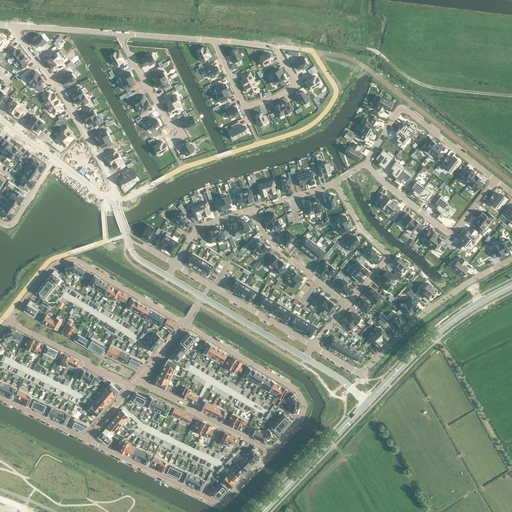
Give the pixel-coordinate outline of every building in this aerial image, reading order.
[(36,38),(32,41),(32,42),(32,43),(34,45),(35,45),(36,46),(39,44),(40,46),(46,41),(40,34),(39,35),(39,34),(35,37),(36,38)] [(199,46),(194,48),(197,55),(195,56),(197,59),(198,58),(199,59),(204,57),(203,56),(206,54),(202,46),(199,47),(199,46)] [(14,47),(8,52),(20,68),(27,63),(24,60),(26,58),(25,57),(25,56),(24,55),(23,54),(22,54),(22,53),(22,52),(21,50),(20,50),(19,49),(17,51),(14,47)] [(227,54),(225,55),(228,61),(236,58),(236,57),(237,56),(235,52),(234,53),(232,48),(226,51),(227,54)] [(49,56),(46,59),(50,63),(49,64),(50,64),(49,65),(52,69),(53,68),(53,69),(57,66),(58,68),(63,64),(58,58),(59,57),(53,50),(48,54),(49,56)] [(113,51),(108,54),(112,60),(110,61),(112,64),(114,63),(114,64),(119,61),(118,60),(121,58),(117,50),(114,52),(113,51)] [(259,53),(255,56),(256,57),(255,57),(260,65),(265,61),(264,59),(267,57),(267,56),(268,56),(265,51),(264,52),(259,55),(259,53)] [(143,56),(139,59),(142,64),(145,62),(146,64),(152,61),(148,53),(147,54),(146,53),(143,55),(143,56)] [(293,60),(289,63),(289,64),(289,65),(291,67),(292,68),(296,66),(297,68),(303,65),(298,57),(297,58),(296,57),(293,59),(293,60)] [(208,65),(202,67),(205,75),(206,75),(207,76),(211,74),(210,73),(215,71),(215,70),(215,69),(214,66),(213,66),(213,65),(209,67),(208,65)] [(270,67),(264,71),(273,85),(279,81),(278,79),(280,77),(277,72),(278,71),(276,68),(275,68),(274,68),(272,69),(270,67)] [(30,71),(25,75),(30,82),(31,82),(36,88),(41,84),(40,82),(43,80),(39,75),(40,74),(36,69),(32,73),(30,71)] [(154,74),(149,77),(152,82),(153,82),(156,87),(158,86),(159,85),(161,87),(167,84),(162,77),(163,76),(159,69),(153,72),(154,74)] [(64,76),(61,79),(65,84),(69,80),(70,82),(74,79),(73,78),(74,77),(68,70),(63,75),(64,76)] [(122,71),(116,74),(120,81),(124,89),(130,86),(129,83),(134,81),(131,76),(130,76),(127,71),(125,72),(123,73),(122,71)] [(239,78),(237,79),(242,90),(244,89),(246,93),(253,89),(245,71),(237,74),(239,78)] [(309,74),(301,79),(303,82),(302,82),(305,87),(311,83),(312,85),(315,83),(314,81),(315,81),(311,76),(310,77),(309,74)] [(216,82),(210,85),(213,93),(214,93),(217,100),(224,98),(223,95),(226,94),(223,88),(224,88),(222,82),(217,84),(216,82)] [(73,91),(70,93),(71,94),(70,95),(71,97),(73,97),(73,99),(73,100),(74,102),(75,102),(76,103),(79,101),(80,103),(86,100),(78,86),(72,89),(73,91)] [(294,96),(292,97),(295,103),(303,99),(302,98),(303,97),(301,93),(300,94),(297,89),(292,92),(294,96)] [(48,91),(42,95),(53,112),(60,108),(58,104),(60,103),(53,93),(51,94),(48,91)] [(136,93),(130,97),(134,104),(135,104),(139,111),(145,108),(144,106),(147,104),(144,98),(142,93),(137,95),(136,93)] [(167,98),(163,100),(166,105),(165,105),(166,106),(165,106),(167,111),(168,110),(169,111),(172,109),(173,111),(179,108),(175,101),(176,100),(171,93),(166,96),(167,98)] [(377,103),(375,107),(382,112),(384,109),(385,110),(386,108),(389,110),(393,103),(388,100),(387,101),(380,96),(376,103),(377,103)] [(13,98),(8,104),(11,106),(9,108),(14,112),(13,113),(16,115),(17,114),(18,115),(20,112),(22,114),(26,108),(13,98)] [(269,109),(272,115),(279,111),(280,112),(287,107),(284,101),(282,102),(279,98),(274,101),(275,101),(269,105),(270,107),(271,108),(269,109)] [(227,104),(221,107),(224,115),(225,115),(226,116),(230,114),(229,113),(234,111),(231,105),(228,107),(227,104)] [(85,112),(82,114),(83,115),(82,116),(83,117),(84,118),(85,119),(85,120),(86,122),(87,122),(87,123),(90,122),(92,124),(98,120),(90,106),(84,110),(85,112)] [(251,113),(253,118),(252,119),(253,123),(255,122),(255,123),(263,119),(260,113),(258,114),(256,110),(256,111),(255,110),(251,112),(251,113)] [(32,113),(28,119),(30,120),(28,123),(29,124),(29,125),(31,126),(32,126),(33,127),(33,128),(35,129),(36,129),(37,130),(39,127),(41,129),(45,123),(32,113)] [(183,119),(180,121),(183,127),(188,124),(189,125),(192,123),(191,122),(192,122),(188,114),(182,117),(183,119)] [(149,117),(143,120),(147,128),(148,127),(149,128),(152,126),(152,125),(156,122),(156,120),(155,118),(154,118),(153,117),(150,119),(149,117)] [(367,118),(363,126),(373,132),(377,125),(378,122),(373,119),(372,120),(367,118)] [(228,126),(223,128),(227,137),(243,130),(240,123),(236,125),(233,120),(226,123),(228,126)] [(400,129),(400,130),(410,137),(414,132),(414,133),(417,129),(408,122),(404,126),(404,125),(400,129)] [(60,132),(54,137),(59,142),(60,141),(63,144),(64,143),(64,144),(68,141),(67,140),(68,139),(67,139),(72,135),(69,132),(71,130),(66,125),(60,131),(60,132)] [(362,125),(358,131),(361,132),(359,137),(366,141),(369,137),(371,138),(373,136),(371,135),(373,132),(363,126),(362,125)] [(98,132),(93,135),(96,140),(97,139),(100,145),(102,144),(103,143),(104,145),(110,142),(106,134),(107,134),(102,127),(96,130),(98,132)] [(397,134),(394,138),(403,145),(405,143),(410,137),(400,130),(400,129),(399,128),(399,129),(396,133),(397,134)] [(159,138),(151,143),(153,146),(151,147),(154,152),(155,151),(156,153),(159,151),(158,149),(164,146),(162,141),(161,141),(159,138)] [(422,141),(418,146),(421,149),(422,148),(427,151),(434,142),(429,138),(425,143),(422,141)] [(181,145),(179,146),(182,152),(190,148),(189,147),(190,146),(188,143),(187,143),(184,139),(182,139),(180,140),(179,141),(179,142),(181,145)] [(5,142),(0,147),(0,148),(4,151),(3,152),(13,160),(14,158),(17,161),(22,155),(18,152),(19,151),(9,144),(8,144),(5,142)] [(434,142),(427,151),(431,155),(431,156),(434,158),(440,151),(437,149),(440,145),(437,143),(436,144),(434,142)] [(347,145),(342,154),(350,158),(351,156),(353,157),(352,157),(357,160),(361,153),(358,152),(359,150),(358,149),(360,147),(354,144),(352,148),(347,145)] [(109,154),(106,155),(109,161),(110,165),(111,164),(112,165),(115,164),(116,166),(122,163),(114,148),(108,151),(109,154)] [(383,149),(376,159),(383,164),(381,166),(384,168),(383,168),(384,169),(389,162),(394,155),(389,151),(387,153),(384,150),(383,149)] [(443,157),(438,162),(442,165),(443,164),(447,167),(454,158),(449,154),(446,159),(443,157)] [(396,161),(389,170),(393,174),(392,174),(396,178),(397,178),(404,168),(405,167),(399,163),(396,161)] [(34,162),(31,167),(40,172),(43,167),(41,166),(37,163),(37,164),(34,162)] [(322,166),(318,167),(321,176),(325,175),(325,176),(330,174),(328,169),(330,168),(328,163),(327,164),(327,163),(322,164),(322,166)] [(122,175),(118,177),(122,184),(137,175),(132,167),(128,169),(126,166),(119,170),(122,175)] [(31,167),(28,172),(36,177),(40,172),(31,167)] [(396,178),(395,179),(396,179),(400,182),(401,181),(405,184),(412,175),(409,173),(410,172),(404,168),(397,178),(396,178)] [(465,171),(459,179),(463,181),(464,180),(468,184),(475,174),(473,173),(474,171),(471,169),(468,173),(465,171)] [(311,170),(304,172),(307,184),(309,183),(309,184),(314,183),(311,170)] [(28,172),(25,176),(33,182),(36,177),(28,172)] [(297,175),(296,176),(297,180),(299,180),(300,187),(305,185),(305,184),(307,184),(304,172),(297,174),(297,175)] [(475,174),(468,184),(473,187),(472,188),(475,191),(479,185),(477,183),(480,178),(476,174),(476,175),(475,174)] [(22,182),(20,184),(27,189),(29,186),(30,187),(33,182),(25,176),(22,182)] [(279,180),(280,185),(282,185),(284,191),(286,191),(286,192),(291,190),(288,178),(279,180)] [(272,179),(265,181),(265,183),(268,193),(270,193),(271,194),(276,193),(274,185),(275,185),(274,181),(272,181),(272,179)] [(417,180),(410,190),(414,193),(413,194),(417,197),(418,197),(418,196),(425,187),(420,184),(421,183),(417,180)] [(265,183),(259,185),(262,196),(267,195),(266,194),(268,193),(265,183)] [(425,187),(418,196),(423,199),(423,198),(427,202),(435,191),(432,189),(431,189),(426,185),(425,187)] [(248,189),(242,191),(246,203),(252,201),(251,197),(253,197),(250,190),(249,190),(248,189)] [(14,193),(11,199),(19,204),(22,199),(21,198),(23,195),(16,191),(14,194),(14,193)] [(237,194),(235,195),(237,201),(239,201),(240,205),(246,203),(242,191),(236,193),(237,194)] [(382,194),(376,202),(380,205),(377,208),(382,212),(391,201),(391,200),(385,195),(384,196),(382,194)] [(493,194),(489,199),(493,202),(492,203),(498,208),(502,203),(503,204),(506,199),(500,194),(498,196),(496,195),(496,196),(493,194)] [(331,195),(326,197),(328,205),(327,205),(328,209),(339,207),(337,202),(335,202),(334,196),(331,196),(331,195)] [(221,198),(225,209),(226,209),(226,210),(230,208),(230,207),(231,207),(229,203),(231,202),(229,196),(221,198)] [(441,196),(434,205),(438,208),(437,209),(441,212),(441,213),(448,204),(449,203),(444,199),(444,198),(441,196)] [(215,201),(214,202),(216,208),(218,208),(219,212),(225,209),(221,198),(215,200),(215,201)] [(11,199),(8,203),(16,209),(19,204),(11,199)] [(312,201),(315,213),(315,214),(321,212),(321,210),(323,210),(321,202),(319,203),(318,200),(312,201)] [(205,201),(198,204),(202,216),(204,215),(204,216),(209,214),(207,207),(209,207),(207,202),(205,203),(205,201)] [(307,207),(305,207),(307,214),(309,213),(309,215),(315,213),(312,201),(306,202),(307,207)] [(391,201),(382,212),(387,216),(389,213),(393,216),(399,208),(395,205),(397,203),(395,201),(394,202),(391,201)] [(8,203),(5,208),(13,214),(16,209),(8,203)] [(198,204),(191,206),(196,219),(201,217),(200,216),(202,216),(198,204)] [(441,212),(440,214),(441,214),(445,217),(445,216),(449,219),(457,210),(453,207),(453,208),(448,204),(441,213),(441,212)] [(5,208),(1,213),(2,213),(4,215),(7,217),(10,219),(13,214),(5,208)] [(181,212),(173,220),(177,224),(179,222),(183,227),(185,225),(186,226),(189,222),(183,216),(184,215),(181,212)] [(268,217),(264,219),(267,225),(268,225),(277,219),(273,212),(267,216),(268,217)] [(478,217),(487,224),(491,220),(492,221),(495,217),(489,213),(487,216),(482,212),(478,217)] [(405,213),(399,221),(403,224),(402,225),(407,229),(414,219),(408,214),(407,215),(405,213)] [(336,222),(334,222),(337,228),(348,222),(349,222),(345,216),(342,218),(341,217),(335,220),(336,222)] [(475,218),(473,221),(477,224),(475,227),(482,233),(485,230),(484,229),(487,224),(478,217),(476,219),(475,218)] [(277,219),(268,225),(271,230),(274,228),(275,230),(281,226),(277,219)] [(407,229),(405,231),(410,235),(412,232),(416,235),(423,227),(420,225),(421,224),(414,219),(407,229)] [(240,222),(238,223),(241,233),(250,230),(248,226),(247,227),(244,220),(239,221),(240,222)] [(337,228),(340,234),(341,233),(342,234),(348,231),(347,229),(351,227),(351,226),(349,222),(349,223),(348,222),(337,228)] [(235,223),(230,224),(235,237),(236,237),(241,235),(242,235),(241,233),(238,223),(236,224),(235,223)] [(145,230),(142,235),(144,236),(144,237),(148,240),(155,229),(147,224),(144,229),(145,230)] [(213,230),(217,240),(216,240),(217,242),(223,240),(223,239),(225,238),(222,232),(220,232),(219,228),(218,228),(218,227),(214,229),(214,230),(213,230)] [(469,229),(464,236),(474,243),(478,238),(474,235),(477,231),(472,227),(470,230),(469,229)] [(209,236),(207,236),(209,243),(216,240),(217,240),(213,230),(207,232),(209,236)] [(286,236),(281,241),(283,243),(283,244),(287,247),(292,240),(293,241),(296,238),(288,231),(284,235),(286,236)] [(429,232),(423,240),(427,243),(425,244),(431,248),(431,247),(438,238),(436,236),(437,234),(435,232),(433,235),(429,232)] [(166,233),(159,245),(163,248),(164,247),(166,248),(171,239),(172,237),(166,233)] [(306,236),(299,245),(299,246),(300,246),(299,247),(302,249),(303,249),(304,249),(311,240),(306,236)] [(356,236),(345,243),(349,251),(354,248),(353,247),(359,243),(358,241),(356,236)] [(461,241),(458,245),(463,249),(466,245),(470,248),(474,243),(464,236),(462,238),(461,237),(459,240),(461,241)] [(438,238),(431,247),(431,248),(436,251),(437,250),(441,253),(447,245),(445,243),(439,237),(438,238)] [(505,239),(499,242),(505,253),(511,249),(511,248),(511,242),(510,238),(505,240),(505,239)] [(171,239),(166,248),(167,249),(167,250),(171,253),(175,246),(177,247),(179,243),(171,239)] [(251,247),(249,248),(254,253),(254,252),(263,244),(262,243),(263,242),(260,239),(259,240),(258,239),(255,242),(254,241),(249,246),(251,247)] [(311,240),(304,249),(306,251),(305,251),(308,254),(316,244),(316,243),(311,239),(311,240)] [(496,249),(491,251),(494,257),(497,256),(505,253),(499,242),(493,245),(496,249)] [(263,244),(254,252),(258,257),(260,256),(261,257),(266,252),(265,251),(268,248),(263,243),(263,244)] [(316,244),(308,254),(311,256),(311,255),(313,257),(321,247),(320,247),(316,244)] [(321,247),(313,257),(314,257),(313,258),(316,261),(317,260),(318,261),(326,251),(321,247),(320,247),(321,247)] [(371,248),(364,256),(368,259),(369,258),(375,263),(378,260),(378,259),(379,257),(374,253),(375,251),(371,248)] [(189,258),(186,263),(187,263),(187,264),(191,266),(198,255),(193,252),(192,253),(190,252),(188,257),(189,258)] [(198,255),(191,266),(196,269),(203,258),(198,255)] [(268,260),(266,263),(267,265),(266,266),(271,270),(279,261),(278,260),(278,259),(274,255),(270,261),(268,260)] [(456,260),(451,266),(458,271),(457,272),(462,275),(467,269),(464,267),(466,266),(465,265),(467,262),(460,257),(457,261),(456,260)] [(203,258),(196,269),(202,272),(208,261),(203,258)] [(396,263),(394,266),(401,272),(404,269),(405,270),(408,266),(407,265),(408,264),(406,261),(404,263),(399,258),(395,262),(396,263)] [(208,261),(202,272),(206,275),(206,274),(207,275),(214,264),(208,261)] [(262,261),(256,268),(258,269),(260,267),(265,263),(262,261)] [(279,261),(271,270),(277,275),(286,264),(282,261),(281,262),(279,261)] [(320,268),(318,271),(323,274),(323,275),(324,274),(330,266),(324,261),(319,267),(320,268)] [(71,266),(65,268),(68,276),(74,274),(75,268),(76,265),(77,266),(77,265),(73,263),(71,266)] [(359,263),(354,269),(362,275),(363,274),(364,275),(368,271),(359,263)] [(75,268),(74,274),(81,278),(85,271),(77,266),(76,265),(75,268)] [(330,266),(324,274),(328,278),(331,275),(332,276),(337,270),(330,265),(330,266)] [(353,267),(348,273),(358,282),(362,278),(361,277),(362,275),(354,269),(353,267)] [(50,276),(48,278),(56,284),(60,279),(58,277),(60,275),(54,271),(52,273),(50,276)] [(287,276),(285,278),(287,279),(286,280),(290,284),(291,284),(298,275),(293,271),(291,274),(289,273),(287,276)] [(386,271),(382,276),(382,277),(392,285),(392,284),(396,280),(394,279),(395,277),(390,273),(389,274),(386,271)] [(94,275),(87,287),(93,290),(94,289),(93,289),(99,279),(100,278),(98,277),(94,275)] [(290,284),(290,285),(295,289),(296,287),(297,289),(302,283),(300,282),(303,279),(298,275),(291,284),(290,284)] [(381,277),(378,280),(379,281),(378,281),(381,284),(380,285),(385,290),(387,288),(388,290),(392,285),(382,277),(381,277)] [(45,282),(54,290),(58,286),(56,284),(48,278),(45,282)] [(232,286),(230,289),(235,292),(235,291),(241,281),(236,278),(235,279),(234,278),(230,285),(232,286)] [(99,279),(93,289),(94,289),(98,292),(104,282),(99,279)] [(344,280),(337,289),(340,292),(342,291),(347,295),(348,293),(349,294),(352,290),(346,285),(347,283),(344,280)] [(241,281),(235,291),(240,294),(246,284),(241,281)] [(45,282),(40,287),(50,295),(54,290),(45,282)] [(98,292),(103,295),(110,285),(106,283),(104,282),(98,292)] [(246,284),(240,294),(245,297),(251,287),(246,284)] [(420,291),(417,294),(422,298),(425,295),(429,299),(431,296),(432,297),(436,293),(431,289),(433,288),(428,284),(427,285),(423,289),(424,290),(422,292),(420,291)] [(110,285),(103,295),(108,298),(109,299),(115,288),(110,285)] [(40,287),(36,292),(46,300),(50,295),(40,287)] [(245,297),(245,298),(250,301),(252,298),(253,298),(257,292),(255,291),(256,290),(251,287),(245,297)] [(108,298),(108,299),(114,302),(115,300),(120,291),(115,288),(109,299),(108,298)] [(369,293),(368,294),(373,299),(371,300),(376,304),(382,297),(372,288),(368,292),(369,293)] [(120,291),(115,300),(123,305),(129,296),(120,291)] [(262,294),(258,301),(261,303),(259,305),(263,308),(269,298),(262,294)] [(324,296),(317,305),(322,310),(329,302),(327,300),(328,299),(324,296)] [(131,298),(125,308),(130,311),(136,301),(131,298)] [(269,298),(263,308),(268,310),(269,308),(272,309),(276,303),(269,298)] [(361,300),(357,303),(364,309),(363,310),(366,313),(372,306),(363,298),(361,300)] [(410,298),(405,302),(406,303),(414,311),(418,307),(416,304),(417,303),(412,298),(411,299),(410,298)] [(30,300),(24,310),(34,317),(39,309),(32,305),(34,303),(30,300)] [(136,301),(130,311),(135,314),(141,303),(136,301)] [(329,302),(322,310),(328,314),(335,305),(331,302),(331,303),(329,302)] [(141,303),(135,314),(139,317),(146,306),(141,303)] [(276,303),(272,309),(275,311),(273,313),(278,316),(283,307),(276,303)] [(406,303),(400,309),(405,314),(407,312),(409,315),(414,311),(406,303)] [(146,306),(139,317),(144,320),(150,309),(146,306)] [(283,307),(278,316),(282,319),(283,316),(286,318),(290,311),(283,307)] [(150,309),(144,320),(149,322),(150,321),(155,312),(150,309)] [(155,312),(150,321),(154,323),(160,314),(155,312)] [(347,317),(356,325),(360,320),(359,320),(360,318),(355,314),(354,315),(351,312),(347,317)] [(396,313),(389,320),(398,329),(402,325),(401,325),(403,323),(398,318),(399,317),(396,313)] [(47,314),(43,321),(51,326),(51,327),(56,319),(55,319),(47,314)] [(160,314),(154,323),(159,326),(164,317),(160,314)] [(292,322),(290,325),(295,328),(296,328),(301,318),(294,314),(291,321),(292,322)] [(51,326),(51,327),(57,330),(63,319),(57,316),(55,319),(56,319),(51,327),(51,326)] [(347,317),(342,322),(345,324),(344,326),(350,330),(351,329),(352,330),(356,325),(347,317)] [(301,318),(296,328),(305,333),(311,324),(301,318)] [(167,319),(164,325),(170,328),(168,330),(170,333),(173,330),(176,324),(167,319)] [(69,320),(63,330),(66,331),(64,334),(69,337),(71,334),(73,335),(77,329),(74,328),(70,325),(72,322),(69,320)] [(305,333),(305,334),(310,337),(312,334),(314,335),(318,328),(311,324),(305,333)] [(9,332),(3,335),(6,342),(13,340),(13,333),(14,331),(15,330),(11,328),(9,332)] [(380,328),(375,333),(383,341),(384,340),(385,340),(389,337),(380,328)] [(13,333),(13,340),(20,343),(23,336),(14,331),(13,333)] [(78,334),(75,340),(85,346),(93,333),(89,331),(85,338),(78,334)] [(92,336),(86,347),(91,350),(97,340),(99,336),(94,333),(92,337),(92,336)] [(153,337),(153,338),(160,344),(163,339),(156,333),(153,337)] [(185,337),(192,343),(194,340),(198,342),(200,339),(200,338),(199,338),(189,333),(185,337)] [(375,333),(370,338),(378,347),(382,343),(381,342),(383,341),(375,333)] [(152,336),(148,341),(156,348),(160,344),(153,338),(153,337),(152,336)] [(181,343),(180,343),(187,349),(188,349),(187,348),(192,343),(185,337),(185,338),(181,342),(181,343)] [(329,343),(327,346),(333,350),(339,340),(334,337),(333,338),(332,341),(330,344),(329,343)] [(27,340),(23,348),(30,352),(36,341),(31,338),(30,341),(27,340)] [(97,340),(91,350),(96,353),(103,343),(97,340)] [(339,340),(333,350),(339,353),(344,344),(345,343),(339,340)] [(36,341),(30,352),(38,355),(42,347),(39,346),(41,343),(36,341)] [(148,341),(144,345),(152,352),(156,348),(148,341)] [(206,347),(203,352),(208,355),(213,346),(208,343),(206,342),(203,345),(206,347)] [(103,343),(96,353),(102,356),(103,354),(107,347),(108,346),(103,343)] [(180,343),(177,347),(184,353),(187,349),(180,343)] [(111,344),(106,354),(111,356),(116,346),(111,344)] [(344,344),(339,353),(344,356),(349,347),(344,344)] [(47,346),(43,354),(54,359),(58,351),(47,346)] [(116,346),(111,356),(116,359),(121,349),(116,346)] [(213,346),(208,355),(213,358),(218,349),(213,346),(214,346),(213,346)] [(349,347),(344,356),(349,359),(351,357),(354,351),(355,349),(350,346),(349,347)] [(177,347),(173,351),(180,357),(184,353),(177,347)] [(121,349),(116,359),(121,361),(126,351),(121,349)] [(218,349),(213,358),(217,360),(223,352),(218,349)] [(126,351),(121,361),(126,363),(131,354),(126,351)] [(173,351),(170,355),(177,361),(180,357),(173,351)] [(354,351),(351,357),(361,363),(363,358),(364,356),(354,351)] [(223,352),(217,360),(222,363),(227,354),(223,352)] [(131,354),(126,363),(132,366),(137,357),(131,354)] [(65,355),(59,366),(65,369),(67,365),(70,357),(71,358),(71,357),(65,355)] [(70,357),(67,365),(76,369),(78,365),(80,362),(71,358),(70,357)] [(137,357),(132,366),(138,369),(145,360),(143,357),(141,359),(137,357)] [(228,359),(225,365),(232,369),(237,360),(233,357),(231,360),(228,359)] [(167,360),(164,365),(174,370),(176,364),(171,362),(172,360),(168,359),(168,360),(167,360)] [(237,360),(232,369),(239,373),(242,367),(240,366),(242,363),(237,360)] [(164,365),(162,370),(172,374),(174,370),(164,365)] [(248,366),(243,376),(248,378),(253,369),(248,366)] [(82,369),(76,380),(82,382),(87,371),(82,369)] [(253,369),(248,378),(252,381),(258,372),(253,369)] [(162,370),(160,375),(169,379),(172,374),(162,370)] [(87,371),(82,382),(86,384),(92,373),(87,371)] [(258,372),(252,381),(257,384),(262,375),(258,372)] [(92,373),(86,384),(92,387),(97,376),(92,373)] [(157,379),(157,380),(167,384),(169,379),(160,375),(158,379),(157,379)] [(262,375),(257,384),(262,387),(267,378),(262,375)] [(267,378),(262,387),(266,389),(272,380),(271,380),(267,378)] [(157,380),(155,385),(164,389),(167,384),(157,380)] [(272,380),(266,389),(271,392),(276,383),(272,380)] [(6,382),(1,393),(6,396),(12,385),(6,382)] [(106,388),(114,396),(115,396),(119,391),(113,387),(115,383),(111,382),(110,384),(106,388)] [(276,383),(271,392),(276,395),(281,386),(276,383),(277,383),(276,383)] [(6,396),(6,397),(12,399),(17,388),(12,385),(6,396)] [(20,386),(16,396),(25,400),(28,393),(25,391),(26,389),(20,386)] [(281,386),(276,395),(281,398),(287,389),(281,386)] [(185,387),(181,396),(186,399),(191,389),(185,387)] [(106,388),(102,392),(111,400),(114,396),(106,388)] [(191,389),(186,399),(187,399),(195,403),(198,397),(189,393),(191,390),(191,389)] [(102,392),(99,396),(107,404),(111,400),(102,392)] [(25,400),(23,404),(28,407),(29,407),(28,407),(34,396),(28,393),(25,400)] [(129,402),(132,405),(134,402),(138,403),(142,396),(137,393),(136,393),(131,399),(131,400),(129,402)] [(293,394),(288,397),(292,404),(297,404),(299,402),(298,402),(293,394)] [(34,396),(28,407),(29,407),(34,409),(39,399),(34,396)] [(95,400),(104,408),(107,404),(99,396),(95,400)] [(142,396),(138,403),(145,407),(150,396),(148,399),(142,396)] [(150,396),(145,407),(145,406),(150,408),(155,399),(150,396)] [(39,399),(34,409),(39,412),(45,401),(39,398),(39,399)] [(155,399),(150,408),(155,410),(155,411),(160,401),(155,399)] [(95,400),(91,404),(100,412),(104,408),(95,400)] [(203,400),(198,409),(203,412),(208,402),(203,400)] [(45,401),(39,412),(44,414),(45,414),(50,403),(45,401)] [(155,410),(154,412),(160,415),(165,404),(160,401),(155,411),(155,410)] [(208,402),(203,412),(208,414),(213,405),(208,402)] [(292,404),(290,412),(296,414),(298,408),(302,406),(299,402),(297,404),(292,404)] [(44,414),(44,415),(49,417),(50,417),(49,417),(55,406),(55,407),(55,406),(50,403),(45,414),(44,414)] [(160,415),(159,415),(165,418),(171,406),(165,403),(165,404),(160,415)] [(91,404),(88,409),(93,413),(91,416),(94,419),(100,412),(91,404)] [(213,405),(208,414),(213,416),(217,407),(213,405)] [(55,406),(49,417),(50,417),(55,419),(60,409),(55,407),(55,406)] [(217,407),(213,416),(218,419),(217,419),(218,419),(222,410),(217,407)] [(60,409),(55,419),(60,422),(65,412),(66,411),(60,409),(60,408),(60,409)] [(174,408),(171,416),(180,420),(183,413),(174,408)] [(122,410),(118,414),(125,420),(129,416),(122,410)] [(222,410),(218,419),(223,421),(227,412),(222,410)] [(60,422),(60,423),(66,425),(71,415),(65,412),(60,422)] [(183,413),(180,420),(189,425),(192,417),(183,413)] [(118,414),(115,418),(122,424),(125,420),(118,414)] [(232,414),(229,420),(231,422),(230,425),(235,427),(239,417),(232,414)] [(284,414),(280,419),(288,426),(292,422),(284,414)] [(74,417),(70,427),(77,430),(81,421),(74,417)] [(239,417),(235,427),(239,429),(241,426),(243,427),(247,421),(239,417)] [(115,418),(111,422),(118,428),(122,424),(115,418)] [(280,419),(276,423),(283,430),(288,426),(280,419)] [(81,421),(77,430),(82,433),(88,426),(90,424),(87,421),(86,423),(81,421)] [(111,422),(107,427),(114,433),(118,428),(111,422)] [(198,424),(194,432),(201,435),(207,424),(202,422),(200,425),(198,424)] [(276,423),(272,428),(279,435),(283,430),(276,423)] [(207,424),(201,435),(209,439),(213,431),(210,429),(212,426),(207,424)] [(105,429),(98,437),(107,445),(112,440),(106,434),(108,432),(105,429)] [(255,430),(252,436),(261,440),(261,441),(263,438),(263,433),(255,430)] [(263,438),(261,441),(265,443),(267,439),(272,437),(270,430),(263,433),(263,438)] [(225,433),(219,444),(225,447),(228,441),(227,441),(230,435),(225,433)] [(230,435),(227,441),(228,441),(237,446),(239,440),(230,435)] [(126,440),(120,451),(126,454),(130,445),(131,445),(131,443),(126,440)] [(130,445),(126,454),(131,457),(136,447),(131,445),(130,445)] [(136,447),(131,457),(137,459),(142,448),(136,446),(136,447)] [(248,453),(256,461),(261,457),(255,452),(257,448),(254,446),(252,449),(248,453)] [(142,448),(137,459),(142,462),(147,451),(142,448)] [(142,462),(141,462),(147,465),(153,453),(147,450),(147,451),(142,462)] [(247,452),(243,457),(244,458),(252,465),(256,461),(248,453),(247,452)] [(155,455),(151,462),(160,466),(164,459),(164,460),(164,459),(155,455)] [(240,462),(248,470),(252,465),(244,458),(240,462)] [(160,466),(158,470),(164,473),(169,462),(164,460),(164,459),(160,466)] [(169,462),(164,473),(169,475),(174,465),(175,465),(175,464),(169,461),(169,462)] [(239,461),(235,466),(236,467),(244,474),(248,470),(240,462),(239,461)] [(174,465),(169,475),(175,478),(180,467),(175,465),(174,465)] [(180,467),(175,478),(180,481),(185,470),(180,467)] [(232,471),(239,478),(244,474),(236,467),(232,471)] [(185,470),(180,481),(185,483),(190,472),(185,469),(185,470)] [(231,470),(226,474),(227,475),(227,474),(235,483),(239,478),(232,471),(231,470)] [(190,472),(185,483),(190,486),(196,475),(190,472)] [(227,475),(222,479),(231,487),(235,483),(227,474),(227,475)] [(196,475),(190,486),(196,488),(201,478),(201,477),(196,475)] [(196,488),(195,489),(201,491),(206,481),(201,478),(196,488)] [(221,483),(216,488),(223,495),(228,490),(221,483)] [(210,490),(209,494),(219,499),(223,495),(216,488),(212,491),(210,490)]
